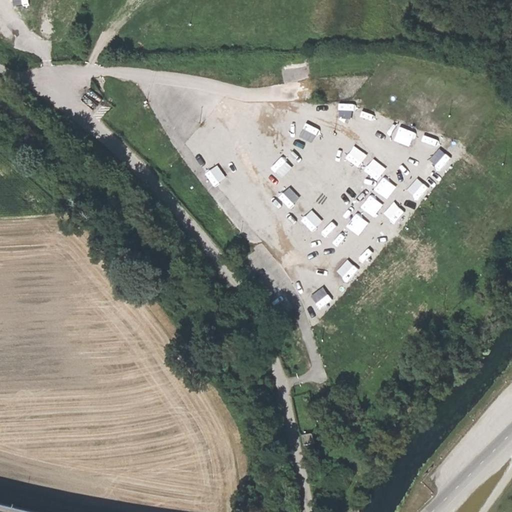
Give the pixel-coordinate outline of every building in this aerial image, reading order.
[(94,0),(95,10),(108,10),(108,0),(94,0)] [(200,0),(198,0),(188,4),(194,18),(206,13),(200,0)] [(175,8),(160,13),(165,28),(180,23),(175,8)] [(290,15),(275,17),(277,33),(292,31),(290,15)] [(120,50),(134,48),(132,35),(118,37),(120,50)] [(423,103),(432,91),(420,81),(410,92),(423,103)] [(474,100),(464,111),(474,121),(485,111),(474,100)] [(405,119),(415,129),(426,118),(415,108),(405,119)] [(453,120),(445,133),(460,142),(468,129),(453,120)] [(434,152),(445,141),(433,130),(422,141),(434,152)] [(459,143),(449,155),(460,165),(470,153),(459,143)] [(426,159),(415,170),(427,181),(437,170),(426,159)] [(426,186),(417,197),(428,206),(437,194),(426,186)] [(313,432),(303,434),(306,445),(316,442),(313,432)]
